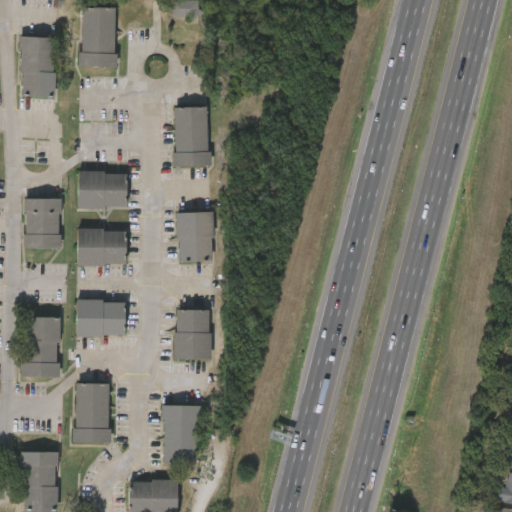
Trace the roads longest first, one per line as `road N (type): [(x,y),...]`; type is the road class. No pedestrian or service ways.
road 1 (motorway): [(419,0),(289,511)]
road 2 (motorway): [(354,511),(484,0)]
